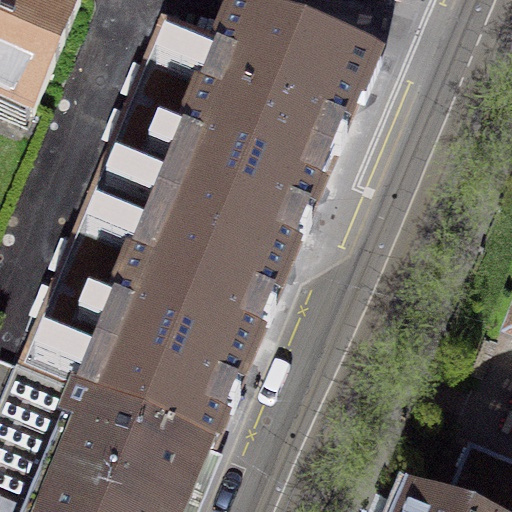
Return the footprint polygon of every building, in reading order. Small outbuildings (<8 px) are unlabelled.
[(0,0),(0,104),(34,119),(81,5),(69,0),(0,0)] [(161,18),(88,196),(282,276),(318,190),(353,104),(362,106),(377,70),(369,65),(237,18),(227,41),(161,18)] [(16,369),(211,451),(246,365),(282,276),(88,196),(16,369)] [(187,511),(205,470),(203,469),(211,451),(16,369),(15,372),(32,379),(21,404),(5,397),(0,408),(0,511),(187,511)] [(511,511),(511,465),(469,447),(442,511),(417,500),(416,502),(441,511),(511,511)] [(441,511),(416,502),(412,511),(441,511)]
